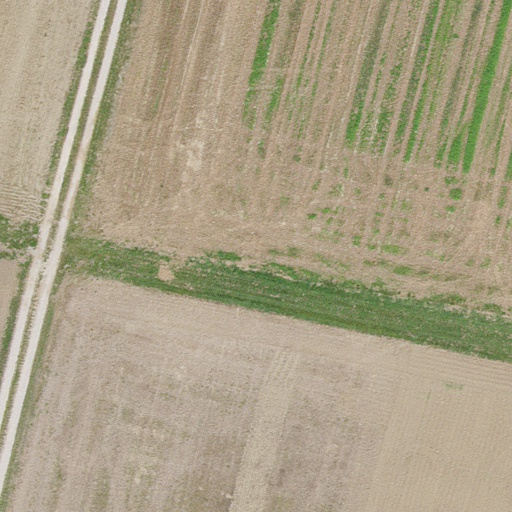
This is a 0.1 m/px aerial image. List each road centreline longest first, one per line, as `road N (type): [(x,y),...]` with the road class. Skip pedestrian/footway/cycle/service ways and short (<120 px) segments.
road 1 (track): [(511,347),(0,235)]
road 2 (track): [(0,428),(108,0)]
